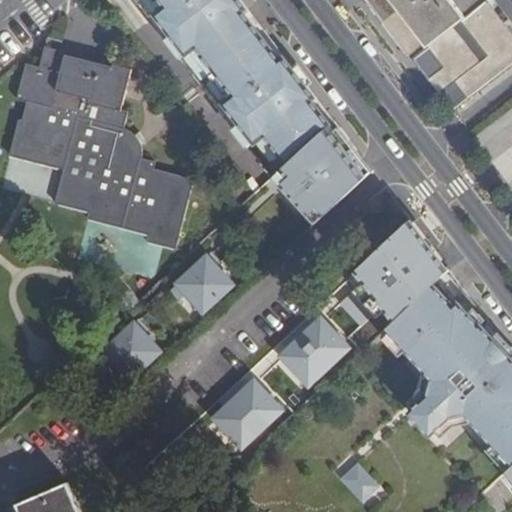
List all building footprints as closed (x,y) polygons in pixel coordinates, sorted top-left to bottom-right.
[(141,0),(185,57),(242,13),(232,0),(141,0)] [(232,0),(242,13),(185,57),(208,87),(267,44),(326,120),(336,118),(244,0),(232,0)] [(424,45),(440,33),(428,17),(449,0),(364,0),(408,58),(424,45)] [(511,64),(511,35),(484,0),(476,6),(461,17),(440,33),(424,45),(408,58),(450,112),(466,100),(511,64)] [(449,0),(428,17),(440,33),(461,17),(449,0)] [(267,44),(208,87),(277,176),(278,175),(332,125),(337,120),(336,118),(326,120),(267,44)] [(135,70),(48,47),(42,71),(28,68),(19,103),(28,105),(24,124),(21,124),(11,159),(66,175),(57,207),(91,216),(89,222),(150,238),(149,245),(178,252),(197,180),(157,169),(159,163),(145,159),(146,158),(146,156),(147,154),(147,152),(147,149),(147,147),(147,146),(146,143),(145,142),(144,139),(143,138),(142,137),(140,135),(139,134),(137,133),(135,132),(133,131),(131,130),(129,130),(134,113),(125,111),(135,70)] [(337,120),(332,125),(350,148),(351,147),(362,161),(363,159),(373,172),(375,171),(337,120)] [(350,148),(332,125),(278,175),(319,223),(373,172),(363,159),(362,161),(351,147),(350,148)] [(372,286),(399,311),(443,265),(416,239),(372,286)] [(345,248),(328,263),(339,275),(356,260),(345,248)] [(216,250),(211,255),(220,265),(225,260),(216,250)] [(211,255),(175,289),(185,299),(191,293),(207,310),(236,283),(220,265),(211,255)] [(511,347),(451,268),(410,307),(387,328),(440,385),(410,412),(433,437),(455,416),(468,415),(511,462),(511,347)] [(143,318),(138,323),(147,333),(152,328),(143,318)] [(138,323),(102,357),(111,367),(118,361),(134,378),(163,351),(147,333),(138,323)] [(257,419),(262,424),(292,394),(269,370),(260,379),(246,365),(206,405),(239,437),(257,419)] [(344,478),(364,502),(384,486),(364,462),(344,478)] [(86,511),(80,494),(34,511),(86,511)]
